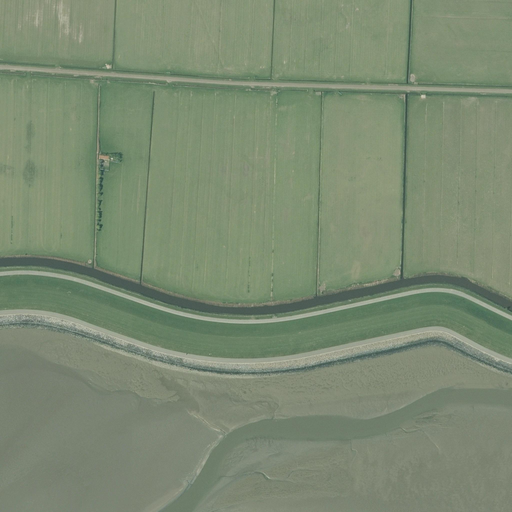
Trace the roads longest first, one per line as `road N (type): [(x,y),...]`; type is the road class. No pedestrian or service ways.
road 1 (unclassified): [(511,320),(464,296),(427,291),(276,322),(217,322),(68,279),(0,276)]
road 2 (unclassified): [(0,313),(55,314),(156,348),(231,360),(433,328),(511,359)]
road 3 (unclassified): [(511,92),(0,64)]
